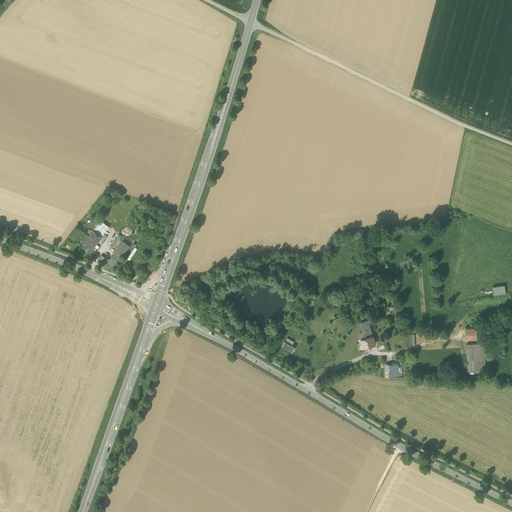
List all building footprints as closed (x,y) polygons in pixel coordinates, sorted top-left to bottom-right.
[(101,221),(93,231),(101,236),(109,227),(101,221)] [(91,251),(101,236),(93,231),(83,245),(91,251)] [(123,241),(109,260),(106,263),(113,268),(129,246),(123,241)] [(134,246),(128,258),(130,259),(136,248),(134,246)] [(494,294),(506,292),(505,284),(493,286),(494,294)] [(392,313),(400,317),(399,307),(389,308),(389,312),(392,312),(392,313)] [(375,343),(372,336),(368,319),(356,323),(361,339),(363,347),(375,343)] [(465,338),(482,338),(482,327),(465,327),(465,338)] [(295,347),(292,346),(285,342),(284,341),(281,347),(292,353),(295,347)] [(466,344),(468,373),(485,372),(483,342),(466,344)] [(385,377),(397,377),(397,374),(398,374),(398,371),(399,371),(399,368),(398,368),(398,364),(392,364),(392,372),(386,372),(385,372),(385,377)]
